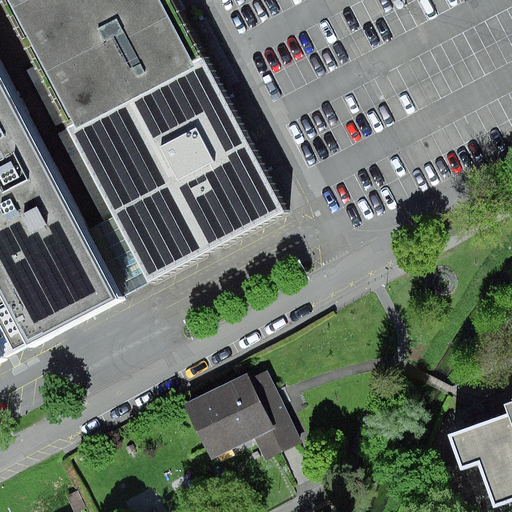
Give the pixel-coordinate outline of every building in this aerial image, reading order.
[(16,0),(77,119),(67,124),(71,132),(59,138),(100,219),(110,213),(143,276),(275,208),(168,0),(16,0)] [(0,43),(0,340),(9,358),(131,295),(0,43)] [(0,362),(9,358),(0,340),(0,362)] [(248,381),(190,410),(214,457),(256,435),(265,453),(281,445),(248,381)] [(511,402),(509,404),(511,412),(451,434),(464,470),(481,463),(497,507),(511,502),(511,402)]
